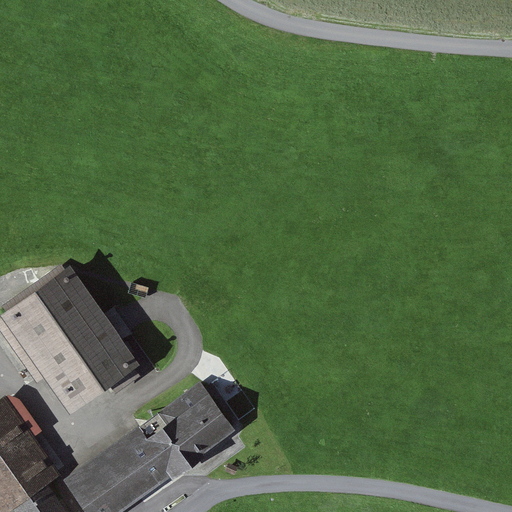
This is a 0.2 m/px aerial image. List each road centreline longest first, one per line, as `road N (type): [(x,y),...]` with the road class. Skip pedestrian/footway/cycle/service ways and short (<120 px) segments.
road 1 (unclassified): [(187,511),(230,490),(285,484),(345,484),(488,511)]
road 2 (unclassified): [(232,0),(324,33),(511,51)]
